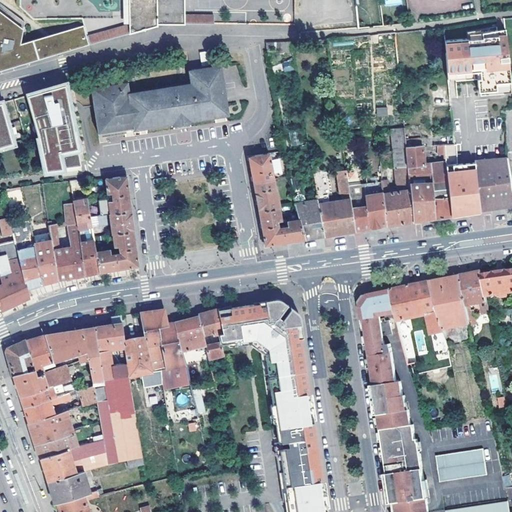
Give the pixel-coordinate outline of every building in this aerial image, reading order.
[(127,0),(128,5),(81,18),(83,25),(89,43),(89,44),(158,25),(157,22),(157,0),(127,0)] [(184,15),(183,0),(157,0),(157,22),(184,23),(184,15)] [(23,26),(0,8),(0,59),(17,54),(19,44),(23,26)] [(184,23),(214,23),(214,15),(184,15),(184,23)] [(83,25),(51,35),(65,40),(79,36),(82,45),(89,43),(83,25)] [(490,29),(467,32),(467,39),(468,40),(482,39),(482,33),(490,32),(490,29)] [(505,29),(497,30),(497,32),(498,45),(506,44),(505,29)] [(467,39),(444,40),(447,72),(454,71),(455,79),(455,81),(477,80),(478,92),(496,91),(495,84),(510,82),(506,44),(498,45),(497,32),(490,32),(482,33),(482,39),(468,40),(467,39)] [(51,35),(19,44),(17,54),(0,59),(0,69),(12,66),(89,44),(89,43),(82,45),(79,36),(65,40),(51,35)] [(268,53),(293,53),(293,52),(291,42),(266,43),(268,53)] [(291,60),(282,62),(284,72),(294,70),(291,60)] [(227,113),(220,67),(192,72),(194,85),(131,95),(136,128),(179,121),(218,115),(227,113)] [(78,146),(65,82),(55,85),(37,90),(27,93),(39,131),(47,168),(62,166),(59,150),(78,146)] [(131,95),(129,82),(92,88),(99,133),(136,128),(131,95)] [(510,82),(495,84),(496,91),(510,89),(510,82)] [(0,101),(0,144),(12,141),(1,101),(0,101)] [(377,117),(387,116),(387,107),(376,107),(377,117)] [(389,180),(382,180),(386,226),(397,224),(413,221),(407,165),(406,146),(405,140),(404,126),(392,128),(398,192),(390,193),(389,180)] [(413,145),(406,146),(407,165),(424,163),(422,144),(413,145)] [(443,144),(433,145),(433,147),(438,147),(438,154),(444,153),(443,144)] [(473,211),(482,210),(476,177),(475,161),(447,163),(445,144),(443,144),(444,153),(444,161),(449,215),(455,214),(473,211)] [(274,173),(270,153),(248,156),(254,183),(273,179),(272,173),(274,173)] [(476,177),(482,210),(496,207),(510,205),(507,157),(476,160),(476,177)] [(444,161),(430,162),(435,217),(441,216),(449,215),(444,161)] [(435,217),(430,162),(424,163),(407,165),(413,221),(417,220),(422,220),(425,219),(435,217)] [(113,193),(113,196),(129,194),(127,176),(105,179),(108,193),(113,193)] [(347,180),(355,230),(358,230),(367,228),(369,228),(386,226),(382,180),(382,176),(347,180)] [(273,179),(254,183),(259,211),(279,207),(280,206),(276,187),(275,187),(273,179)] [(340,201),(325,203),(319,204),(325,237),(341,232),(355,230),(347,180),(337,180),(340,201)] [(293,187),(300,218),(305,239),(306,243),(316,240),(325,237),(319,204),(318,200),(307,202),(303,185),(293,187)] [(112,214),(132,211),(129,194),(113,196),(114,200),(111,201),(110,202),(112,214)] [(85,275),(80,242),(78,228),(74,201),(74,198),(70,199),(71,203),(66,204),(72,246),(62,249),(58,223),(50,225),(51,233),(52,238),(59,279),(74,277),(85,275)] [(91,217),(88,199),(74,201),(78,228),(93,225),(91,217)] [(108,214),(107,200),(99,200),(100,214),(108,214)] [(279,207),(259,211),(262,227),(278,224),(277,221),(280,221),(281,219),(279,207)] [(134,231),(132,211),(112,214),(98,216),(99,226),(112,224),(113,234),(114,234),(134,231)] [(1,220),(5,234),(14,232),(12,224),(11,217),(1,220)] [(283,227),(285,242),(296,240),(305,239),(300,218),(288,221),(287,223),(287,226),(283,227)] [(20,235),(33,232),(31,219),(12,224),(14,232),(17,243),(22,242),(20,235)] [(278,224),(262,227),(264,233),(266,245),(276,244),(285,242),(283,227),(278,228),(278,224)] [(134,231),(114,234),(116,246),(118,248),(120,248),(121,252),(136,248),(134,231)] [(0,253),(18,249),(17,243),(14,232),(5,234),(0,235),(0,253)] [(35,243),(36,246),(43,283),(46,283),(59,279),(52,238),(51,233),(34,237),(35,243)] [(95,240),(80,242),(85,275),(97,273),(100,272),(97,253),(95,240)] [(23,246),(22,242),(17,243),(18,249),(19,250),(36,246),(35,243),(23,246)] [(20,257),(28,287),(35,285),(40,284),(43,283),(36,246),(19,250),(20,257)] [(136,248),(121,252),(122,255),(117,256),(119,269),(127,267),(139,265),(136,248)] [(97,253),(100,272),(115,270),(119,269),(117,256),(113,256),(112,253),(110,252),(97,253)] [(0,308),(1,311),(6,308),(26,299),(30,297),(28,287),(20,257),(0,262),(0,308)] [(497,270),(501,293),(511,290),(511,263),(508,264),(509,268),(497,270)] [(492,268),(482,270),(488,295),(501,293),(497,270),(492,271),(492,268)] [(459,275),(465,305),(481,301),(484,314),(492,312),(488,295),(482,270),(468,273),(459,275)] [(443,278),(429,280),(440,328),(469,323),(465,305),(459,275),(443,278)] [(395,312),(397,322),(425,316),(429,333),(441,331),(440,328),(429,280),(407,285),(389,288),(395,312)] [(372,410),(387,511),(426,511),(424,501),(427,501),(424,485),(422,486),(418,457),(417,457),(415,442),(412,442),(410,427),(408,428),(406,412),(404,413),(402,398),(400,399),(398,384),(394,384),(388,346),(382,347),(380,337),(375,338),(371,321),(378,319),(378,317),(395,312),(389,288),(386,289),(367,292),(362,299),(357,306),(359,319),(361,319),(362,339),(370,394),(372,410)] [(223,310),(218,311),(224,333),(221,334),(221,335),(222,343),(223,344),(229,343),(230,347),(248,344),(251,340),(265,338),(266,343),(260,344),(261,352),(263,362),(272,361),(276,390),(271,390),(272,404),(275,404),(278,422),(275,422),(277,442),(273,443),(280,501),(288,500),(289,511),(305,511),(325,509),(315,444),(298,330),(295,310),(288,306),(280,301),(269,303),(242,307),(223,310)] [(146,336),(148,345),(162,342),(165,354),(151,358),(154,372),(161,371),(163,370),(165,369),(181,366),(183,376),(173,378),(174,383),(163,385),(165,392),(167,405),(189,400),(192,411),(197,410),(193,391),(189,373),(188,364),(187,364),(183,350),(182,350),(175,322),(168,324),(165,309),(153,311),(140,313),(146,336)] [(200,316),(205,337),(211,335),(212,338),(221,335),(221,334),(224,333),(218,311),(217,309),(207,312),(199,314),(199,316),(200,316)] [(126,348),(125,340),(121,315),(116,316),(112,317),(112,324),(95,327),(99,356),(103,378),(130,376),(128,362),(112,364),(111,350),(126,348)] [(207,347),(205,337),(200,316),(199,316),(185,320),(175,322),(182,350),(183,350),(197,347),(199,351),(207,349),(207,347)] [(394,332),(391,317),(382,320),(385,334),(394,332)] [(380,337),(378,319),(371,321),(375,338),(380,337)] [(99,356),(95,327),(85,328),(79,329),(53,333),(45,335),(52,357),(87,352),(88,358),(99,356)] [(409,333),(400,335),(407,364),(416,362),(409,333)] [(33,339),(26,341),(35,373),(43,370),(41,365),(53,361),(52,357),(45,335),(35,338),(33,339)] [(151,358),(148,345),(146,336),(134,338),(125,340),(126,348),(128,362),(130,376),(142,374),(144,388),(163,385),(161,371),(154,372),(151,358)] [(251,340),(248,344),(261,352),(260,344),(266,343),(265,338),(251,340)] [(35,373),(26,341),(16,345),(9,347),(8,350),(7,353),(15,381),(36,376),(35,373)] [(207,349),(210,359),(225,355),(223,344),(222,343),(207,347),(207,349)] [(88,358),(92,380),(103,378),(99,356),(88,358)] [(49,387),(51,386),(60,383),(71,380),(66,365),(45,373),(49,387)] [(193,391),(216,386),(212,367),(189,373),(193,391)] [(20,395),(49,387),(45,373),(36,376),(15,381),(18,389),(19,392),(20,395)] [(118,462),(103,378),(92,380),(93,386),(96,402),(103,439),(108,464),(118,462)] [(71,380),(60,383),(63,395),(66,394),(75,391),(71,380)] [(22,400),(24,407),(54,398),(51,386),(49,387),(20,395),(22,400)] [(93,386),(75,391),(80,407),(88,404),(96,402),(93,386)] [(167,405),(165,392),(156,394),(159,413),(168,412),(167,405)] [(54,398),(24,407),(26,413),(29,422),(56,414),(52,403),(57,404),(68,400),(66,394),(63,395),(54,398)] [(86,426),(82,412),(80,407),(77,407),(73,409),(56,414),(29,422),(28,422),(30,431),(39,457),(41,457),(69,449),(78,446),(73,431),(86,426)] [(108,464),(103,439),(78,446),(69,449),(76,474),(80,472),(108,464)] [(48,481),(76,474),(69,449),(41,457),(45,470),(48,481)] [(483,449),(437,460),(443,486),(489,475),(483,449)] [(80,472),(76,474),(48,481),(51,491),(54,503),(59,502),(86,495),(80,472)] [(133,488),(145,485),(143,477),(131,479),(133,488)] [(90,511),(86,495),(59,502),(61,511),(90,511)] [(508,511),(506,502),(455,511),(508,511)]
